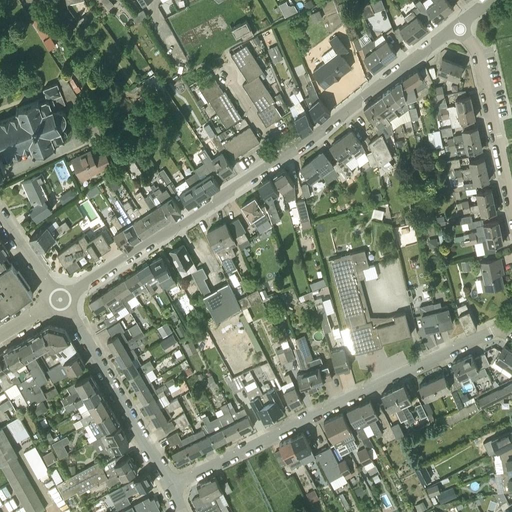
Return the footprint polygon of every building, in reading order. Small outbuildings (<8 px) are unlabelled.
[(101,0),(102,0),(109,8),(114,4),(110,0),(101,0)] [(150,0),(126,0),(136,13),(140,10),(132,0),(140,0),(143,5),(150,0)] [(314,5),(310,0),(309,0),(303,3),(306,9),(314,5)] [(364,17),(374,14),(375,14),(374,12),(384,8),(381,0),(377,0),(370,3),(361,6),(360,6),(364,17)] [(420,10),(428,19),(432,16),(436,21),(445,14),(435,1),(426,8),(419,0),(415,3),(418,7),(417,7),(420,10)] [(436,0),(435,1),(445,14),(453,7),(449,2),(452,0),(436,0)] [(408,22),(418,35),(427,28),(423,23),(428,19),(420,10),(417,7),(405,17),(409,22),(408,22)] [(292,14),(289,9),(286,8),(282,10),(285,17),(292,14)] [(140,10),(136,13),(132,16),(136,22),(147,16),(143,9),(140,10)] [(311,13),(313,22),(322,19),(320,10),(311,13)] [(220,13),(206,21),(212,32),(218,29),(220,33),(229,28),(220,13)] [(32,21),(49,49),(56,45),(50,36),(49,36),(44,28),(46,27),(40,16),(32,21)] [(77,21),(78,23),(80,25),(86,20),(83,16),(77,21)] [(206,21),(192,29),(198,40),(204,37),(206,41),(215,36),(212,32),(206,21)] [(247,22),(232,30),(237,39),(241,37),(244,43),(255,37),(247,22)] [(394,31),(394,33),(398,42),(405,37),(409,42),(418,35),(408,22),(400,29),(399,27),(394,31)] [(47,27),(52,34),(57,31),(53,23),(47,27)] [(192,29),(178,37),(184,48),(190,45),(192,49),(201,44),(198,40),(192,29)] [(261,42),(257,35),(252,39),(256,45),(261,42)] [(326,61),(313,71),(325,87),(335,79),(335,77),(338,75),(340,75),(350,67),(341,56),(348,50),(336,35),(329,40),(334,47),(322,56),(326,61)] [(362,48),(365,56),(364,56),(374,70),(385,61),(375,48),(375,47),(374,40),(372,41),(371,39),(364,45),(363,43),(361,44),(358,35),(352,38),(357,50),(362,48)] [(375,48),(385,61),(396,53),(386,39),(375,47),(375,48)] [(277,44),(267,48),(273,62),(283,58),(277,44)] [(239,68),(255,58),(246,45),(231,55),(239,68)] [(248,81),(263,71),(255,58),(239,68),(248,81)] [(436,72),(447,76),(452,62),(442,58),(436,72)] [(452,62),(447,76),(458,80),(463,66),(452,62)] [(427,84),(432,81),(426,67),(419,72),(417,69),(401,80),(406,101),(417,98),(416,96),(423,92),(422,91),(428,87),(427,84)] [(173,88),(182,83),(179,78),(173,69),(169,72),(174,81),(171,83),(173,88)] [(251,98),(266,88),(258,75),(263,71),(248,81),(242,84),(251,98)] [(58,77),(67,100),(77,96),(64,75),(58,77)] [(77,86),(71,76),(67,78),(73,88),(76,93),(81,90),(78,85),(77,86)] [(208,101),(223,91),(215,78),(199,88),(208,101)] [(313,103),(309,107),(321,120),(331,112),(319,99),(311,80),(307,82),(310,85),(306,86),(313,103)] [(408,109),(406,101),(401,80),(390,88),(400,101),(399,102),(404,111),(398,116),(402,122),(411,119),(408,109)] [(0,166),(1,166),(2,165),(3,165),(3,164),(6,163),(4,158),(5,158),(32,147),(34,151),(33,151),(34,153),(36,153),(35,152),(41,150),(42,150),(48,148),(48,147),(54,145),(56,144),(55,142),(63,139),(65,139),(64,137),(65,137),(65,136),(66,136),(66,135),(67,135),(67,134),(67,133),(67,132),(66,131),(66,130),(65,130),(65,129),(64,129),(63,129),(62,128),(61,128),(61,129),(60,127),(61,126),(63,125),(64,124),(65,123),(65,122),(66,121),(66,120),(66,119),(66,118),(66,116),(65,114),(65,113),(64,112),(63,111),(62,110),(60,109),(58,105),(65,103),(57,83),(43,88),(46,96),(37,100),(18,107),(16,108),(17,109),(19,113),(19,114),(0,120),(0,166)] [(273,103),(275,101),(266,88),(251,98),(259,111),(272,102),(273,103)] [(397,114),(398,116),(404,111),(399,102),(400,101),(390,88),(383,94),(393,107),(397,114)] [(218,113),(233,104),(224,90),(223,91),(208,101),(209,101),(218,113)] [(313,127),(305,112),(294,92),(290,95),(294,103),(293,104),(300,115),(294,119),(302,134),(313,127)] [(437,98),(436,93),(431,93),(434,105),(446,102),(445,96),(437,98)] [(390,122),(388,120),(397,114),(393,107),(383,94),(374,100),(363,108),(374,122),(378,128),(384,124),(385,126),(390,122)] [(461,109),(472,107),(470,95),(454,99),(456,105),(454,106),(435,109),(436,114),(441,113),(441,114),(461,109)] [(276,108),(273,103),(272,102),(259,111),(257,112),(266,126),(281,116),(276,108)] [(218,113),(226,127),(242,117),(233,104),(218,113)] [(408,109),(411,119),(411,120),(419,119),(416,107),(408,109)] [(462,125),(461,121),(475,118),(472,107),(461,109),(441,114),(441,113),(436,114),(438,120),(450,117),(452,127),(462,125)] [(236,135),(246,150),(260,142),(250,126),(236,135)] [(477,126),(475,127),(463,129),(464,133),(453,135),(454,137),(447,139),(448,144),(455,143),(464,141),(479,138),(477,126)] [(451,127),(440,129),(441,137),(453,134),(451,127)] [(225,130),(217,135),(220,139),(227,135),(225,130)] [(358,146),(362,144),(351,130),(341,137),(356,157),(362,152),(358,146)] [(227,150),(223,143),(216,133),(210,137),(220,152),(222,151),(223,153),(227,150)] [(373,152),(378,162),(379,165),(380,172),(388,166),(385,162),(392,156),(381,133),(369,142),(373,152)] [(223,143),(227,150),(233,159),(246,150),(236,135),(223,143)] [(356,157),(341,137),(330,146),(343,163),(354,155),(356,157)] [(464,141),(467,152),(482,149),(479,138),(464,141)] [(91,175),(111,165),(105,153),(94,158),(90,151),(72,159),(82,180),(91,176),(91,175)] [(222,151),(220,152),(211,158),(222,175),(233,168),(223,153),(222,151)] [(326,179),(337,170),(322,151),(312,159),(323,174),(322,174),(326,179)] [(371,165),(378,162),(373,152),(366,154),(371,165)] [(148,160),(143,153),(135,158),(139,166),(148,160)] [(449,168),(454,167),(460,166),(460,164),(459,158),(447,161),(449,168)] [(469,161),(470,168),(461,169),(461,168),(454,170),(455,176),(486,169),(484,158),(469,161)] [(301,168),(312,182),(322,174),(323,174),(312,159),(301,168)] [(293,200),(289,187),(294,183),(284,168),(273,175),(283,190),(286,202),(293,200)] [(341,168),(337,171),(339,173),(337,175),(342,181),(348,176),(341,168)] [(456,181),(472,177),(474,183),(489,180),(486,169),(455,176),(451,177),(452,185),(454,191),(465,189),(464,183),(457,184),(456,181)] [(186,178),(190,185),(199,199),(210,192),(201,179),(197,171),(186,178)] [(201,179),(210,192),(220,186),(211,172),(201,179)] [(37,219),(52,209),(45,197),(48,196),(41,182),(45,180),(42,173),(22,182),(31,200),(32,200),(34,204),(28,208),(29,209),(31,208),(37,218),(36,219),(37,219)] [(271,197),(280,192),(270,177),(258,185),(267,198),(264,200),(265,203),(264,203),(267,209),(272,223),(280,220),(277,209),(271,197)] [(120,187),(114,178),(108,182),(114,191),(120,187)] [(167,184),(173,193),(178,190),(172,181),(167,184)] [(154,184),(151,186),(157,196),(158,196),(172,217),(181,211),(166,189),(162,191),(159,187),(157,189),(154,184)] [(310,195),(307,184),(301,185),(303,196),(310,195)] [(190,185),(178,193),(182,199),(183,198),(189,206),(199,199),(190,185)] [(94,194),(91,189),(86,192),(89,197),(94,194)] [(478,204),(493,200),(491,189),(476,192),(478,204)] [(139,208),(153,229),(162,223),(145,197),(144,197),(140,191),(135,194),(143,206),(139,208)] [(150,194),(145,197),(162,223),(170,218),(171,218),(172,217),(158,196),(157,196),(153,199),(150,194)] [(267,209),(264,203),(260,206),(254,197),(242,205),(256,226),(269,217),(264,211),(267,209)] [(118,217),(134,242),(143,235),(123,204),(123,205),(118,198),(114,201),(122,214),(118,217)] [(301,221),(309,219),(304,200),(296,202),(301,221)] [(480,210),(481,215),(496,211),(493,200),(478,204),(469,205),(463,207),(455,209),(456,214),(470,211),(470,212),(480,210)] [(123,204),(143,235),(153,229),(139,208),(138,208),(138,207),(134,210),(128,201),(123,204)] [(114,224),(110,227),(124,248),(134,242),(118,217),(117,215),(116,215),(113,211),(108,214),(114,224)] [(446,224),(443,215),(436,217),(438,226),(446,224)] [(467,222),(472,221),(471,215),(460,218),(461,224),(467,222)] [(235,236),(236,236),(245,230),(238,217),(229,223),(235,236)] [(477,237),(500,231),(498,220),(483,224),(481,225),(480,219),(472,221),(467,222),(469,228),(476,226),(477,231),(463,234),(465,240),(470,239),(477,237)] [(38,250),(46,244),(70,227),(65,221),(53,229),(55,232),(53,234),(48,226),(29,238),(38,250)] [(232,247),(236,244),(225,222),(216,227),(228,249),(231,256),(235,254),(232,247)] [(395,229),(399,250),(419,245),(415,224),(395,229)] [(217,249),(219,254),(228,249),(216,227),(207,231),(216,249),(217,249)] [(88,240),(85,235),(66,247),(58,252),(70,271),(78,266),(74,260),(75,258),(90,248),(95,257),(99,254),(97,250),(109,243),(101,231),(88,240)] [(241,249),(250,243),(244,231),(236,236),(241,249)] [(462,245),(482,241),(485,253),(497,251),(495,244),(503,243),(500,231),(477,237),(470,239),(465,240),(461,241),(462,245)] [(438,247),(436,237),(427,239),(429,246),(434,248),(438,247)] [(0,258),(5,256),(6,255),(5,254),(9,251),(2,242),(0,243),(0,258)] [(183,275),(196,268),(183,244),(170,251),(183,275)] [(364,249),(329,259),(355,353),(382,346),(382,342),(411,334),(405,312),(394,315),(395,321),(373,327),(359,279),(365,277),(362,268),(369,266),(364,249)] [(0,312),(2,316),(10,310),(17,305),(33,294),(11,262),(6,255),(5,256),(0,258),(0,312)] [(167,274),(171,272),(162,256),(151,261),(156,270),(166,289),(172,299),(177,296),(172,286),(173,285),(167,274)] [(502,268),(500,258),(480,262),(486,290),(503,286),(499,269),(502,268)] [(461,262),(463,271),(471,270),(470,260),(461,262)] [(155,291),(149,282),(157,277),(148,263),(137,271),(149,290),(151,294),(155,291)] [(216,320),(241,307),(237,300),(228,282),(211,291),(204,278),(207,276),(203,267),(191,272),(203,295),(216,320)] [(145,293),(149,290),(137,271),(125,278),(135,295),(143,290),(145,293)] [(128,300),(135,295),(125,278),(113,286),(120,296),(122,300),(125,305),(129,312),(133,309),(128,300)] [(324,278),(309,284),(312,290),(326,285),(324,278)] [(117,310),(125,305),(122,300),(120,296),(113,286),(101,293),(111,308),(111,310),(114,313),(115,316),(119,313),(117,310)] [(247,295),(252,304),(262,300),(262,299),(259,292),(258,289),(247,295)] [(268,296),(267,295),(265,289),(262,290),(259,292),(262,299),(268,296)] [(99,318),(106,313),(111,310),(111,308),(101,293),(89,301),(99,318)] [(242,309),(252,304),(247,295),(237,300),(241,307),(242,309)] [(282,303),(279,295),(270,298),(273,306),(282,303)] [(324,332),(331,330),(323,301),(315,303),(324,332)] [(433,303),(435,310),(439,326),(452,323),(447,304),(441,306),(440,301),(433,303)] [(455,308),(462,323),(466,332),(477,326),(472,317),(466,303),(455,308)] [(253,319),(247,307),(242,309),(248,322),(253,319)] [(426,330),(439,326),(435,310),(421,314),(426,330)] [(115,316),(114,313),(109,317),(104,320),(108,325),(118,319),(115,316)] [(107,340),(115,353),(132,343),(140,338),(145,335),(143,331),(133,337),(128,340),(123,331),(125,330),(119,321),(107,328),(112,337),(107,340)] [(48,325),(41,329),(58,356),(59,357),(62,363),(79,354),(75,347),(70,339),(65,329),(48,325)] [(159,331),(163,337),(173,331),(169,325),(159,331)] [(331,350),(334,361),(336,371),(343,369),(343,371),(345,372),(349,371),(349,369),(349,367),(350,367),(347,357),(346,355),(339,327),(332,329),(334,338),(336,337),(339,348),(331,350)] [(186,334),(183,328),(177,331),(180,337),(186,334)] [(53,359),(58,356),(41,329),(30,336),(39,351),(42,349),(46,356),(50,354),(53,359)] [(172,334),(166,338),(171,345),(177,341),(172,334)] [(48,379),(34,354),(39,351),(30,336),(16,344),(36,381),(39,384),(48,379)] [(115,353),(122,365),(137,356),(138,355),(133,347),(142,342),(140,338),(132,343),(115,353)] [(304,356),(309,370),(314,387),(322,384),(321,379),(324,378),(324,380),(332,378),(327,362),(323,364),(321,358),(319,357),(313,359),(306,339),(299,342),(304,356)] [(184,344),(187,352),(196,348),(192,340),(184,344)] [(305,390),(314,387),(309,370),(304,356),(303,356),(297,343),(296,343),(298,347),(294,348),(301,371),(297,373),(298,376),(301,385),(304,384),(305,390)] [(16,344),(0,354),(0,357),(6,354),(13,365),(7,369),(15,382),(17,382),(22,390),(31,405),(46,397),(44,393),(39,386),(36,381),(16,344)] [(283,348),(288,361),(295,359),(290,345),(283,348)] [(492,364),(501,370),(504,365),(511,352),(511,350),(504,345),(492,364)] [(281,364),(288,361),(283,348),(283,347),(276,350),(281,364)] [(177,357),(178,356),(182,354),(179,348),(175,351),(174,352),(177,357)] [(472,353),(462,358),(472,380),(482,375),(479,368),(484,366),(479,355),(474,358),(472,353)] [(489,363),(489,362),(485,353),(479,355),(484,366),(489,363)] [(0,380),(10,397),(22,390),(17,382),(15,382),(7,369),(13,365),(6,354),(0,357),(0,380)] [(61,370),(65,376),(85,365),(79,354),(62,363),(54,368),(54,367),(46,371),(49,377),(61,370)] [(129,377),(152,363),(150,360),(141,364),(138,358),(137,356),(122,365),(129,377)] [(452,376),(456,387),(462,384),(472,380),(462,358),(452,362),(455,369),(449,371),(452,376)] [(270,379),(276,376),(268,361),(260,365),(263,371),(265,370),(270,379)] [(146,383),(151,380),(146,372),(154,367),(152,363),(129,377),(136,389),(146,383)] [(90,373),(87,367),(73,375),(77,381),(90,373)] [(65,404),(69,402),(74,399),(97,385),(91,373),(67,387),(71,393),(61,399),(65,404)] [(245,377),(242,373),(232,377),(239,390),(245,387),(241,379),(245,377)] [(451,390),(457,388),(456,387),(452,376),(446,378),(443,373),(431,379),(438,392),(450,387),(451,390)] [(230,374),(224,377),(233,393),(238,390),(230,374)] [(421,390),(425,398),(438,392),(431,379),(419,384),(422,390),(421,390)] [(136,389),(143,401),(158,393),(163,390),(163,389),(167,387),(165,383),(155,389),(151,380),(146,383),(136,389)] [(177,381),(175,382),(170,385),(173,391),(180,387),(177,381)] [(511,392),(511,382),(498,389),(478,399),(482,408),(511,392)] [(406,402),(412,399),(404,383),(393,388),(401,405),(407,417),(409,421),(414,419),(410,410),(409,410),(406,402)] [(87,407),(88,404),(104,396),(97,385),(74,399),(69,402),(64,405),(68,410),(77,405),(80,411),(87,407)] [(264,420),(274,415),(269,406),(263,393),(262,394),(258,385),(254,388),(257,392),(258,392),(260,395),(250,400),(257,413),(259,412),(264,420)] [(44,393),(46,397),(47,399),(59,393),(56,386),(44,393)] [(295,386),(283,391),(291,406),(302,401),(295,386)] [(269,406),(274,415),(283,410),(279,402),(281,401),(274,387),(263,393),(269,406)] [(407,417),(401,405),(393,388),(381,394),(389,411),(395,408),(401,420),(407,417)] [(458,408),(463,406),(457,389),(451,391),(458,408)] [(150,414),(165,405),(160,396),(165,393),(163,390),(158,393),(143,401),(150,414)] [(88,422),(111,409),(104,396),(88,404),(87,407),(80,411),(84,417),(80,419),(84,425),(88,422)] [(157,426),(166,421),(172,417),(169,411),(180,404),(177,398),(165,405),(150,414),(154,420),(153,421),(155,425),(157,424),(157,426)] [(43,400),(33,406),(38,415),(48,409),(43,400)] [(359,404),(369,424),(370,423),(374,432),(375,431),(377,436),(382,433),(380,429),(374,417),(379,415),(384,412),(379,401),(373,404),(371,400),(369,401),(368,400),(359,404)] [(421,403),(427,415),(430,421),(435,419),(432,412),(433,412),(428,401),(426,402),(426,401),(421,403)] [(444,427),(448,424),(479,409),(475,401),(440,419),(444,427)] [(220,406),(224,413),(218,416),(228,438),(241,432),(233,416),(232,413),(229,408),(226,403),(220,406)] [(421,417),(427,415),(421,403),(415,406),(421,417)] [(351,420),(362,439),(368,436),(374,432),(370,423),(369,424),(359,404),(347,411),(351,420)] [(232,413),(233,416),(241,432),(248,428),(248,430),(253,428),(252,426),(253,426),(244,407),(236,411),(233,406),(229,408),(232,413)] [(88,422),(97,438),(120,424),(111,409),(88,422)] [(189,423),(184,412),(174,419),(181,428),(189,423)] [(333,417),(345,443),(355,438),(342,413),(333,417)] [(227,440),(227,439),(228,438),(218,416),(210,420),(207,415),(202,417),(205,423),(216,444),(222,441),(223,442),(227,440)] [(8,424),(19,444),(31,437),(20,417),(8,424)] [(323,422),(336,447),(345,443),(333,417),(323,422)] [(162,426),(165,432),(175,427),(172,420),(162,426)] [(404,434),(400,424),(398,422),(391,425),(397,438),(404,434)] [(201,425),(203,429),(195,433),(203,450),(204,450),(204,451),(209,449),(208,448),(216,444),(205,423),(201,425)] [(103,449),(106,456),(121,448),(116,440),(126,435),(120,424),(97,438),(92,441),(98,452),(103,449)] [(0,427),(0,462),(1,464),(15,456),(12,449),(0,427)] [(497,450),(511,441),(511,427),(485,441),(491,453),(493,452),(497,450)] [(40,436),(38,431),(32,434),(34,439),(40,436)] [(55,441),(53,438),(49,431),(45,433),(50,444),(52,443),(55,441)] [(178,431),(167,437),(171,445),(178,442),(181,448),(172,452),(177,463),(191,456),(182,439),(178,431)] [(316,459),(314,454),(303,432),(291,438),(299,454),(303,462),(304,463),(306,461),(315,457),(316,459)] [(195,433),(182,439),(191,456),(203,450),(195,433)] [(70,441),(67,435),(55,441),(52,443),(60,458),(69,453),(64,444),(70,441)] [(292,468),(303,462),(299,454),(291,438),(279,444),(282,449),(274,453),(281,466),(289,462),(292,468)] [(365,446),(367,449),(373,446),(371,441),(364,444),(365,446)] [(343,473),(337,461),(335,457),(329,446),(314,454),(316,459),(317,460),(319,459),(330,480),(343,473)] [(367,449),(365,446),(356,452),(363,465),(372,460),(367,449)] [(511,469),(511,447),(500,450),(503,471),(508,470),(511,469)] [(373,448),(368,450),(372,458),(377,455),(373,448)] [(48,464),(58,458),(53,450),(43,456),(48,464)] [(90,486),(90,487),(134,463),(129,456),(126,458),(124,454),(115,459),(118,463),(104,470),(99,460),(63,480),(57,483),(65,497),(77,490),(78,493),(90,486)] [(337,461),(343,473),(344,475),(351,471),(344,458),(337,461)] [(122,478),(129,475),(137,470),(134,463),(90,487),(93,492),(121,477),(122,478)] [(424,464),(415,469),(422,482),(431,478),(424,464)] [(56,484),(57,483),(63,480),(60,473),(57,467),(50,471),(53,477),(56,484)] [(509,491),(511,490),(511,469),(508,470),(501,471),(505,492),(509,491)] [(127,496),(145,487),(153,482),(147,471),(139,476),(109,492),(118,509),(131,502),(127,496)] [(380,480),(377,474),(372,476),(375,482),(380,480)] [(218,494),(223,491),(215,475),(207,479),(220,507),(226,504),(221,495),(219,496),(218,494)] [(198,511),(213,511),(221,509),(220,507),(207,479),(197,484),(202,494),(192,499),(198,511)] [(222,484),(227,493),(232,490),(228,481),(222,484)] [(430,495),(440,492),(437,483),(427,487),(430,495)] [(361,485),(355,489),(358,495),(364,491),(361,485)] [(451,498),(448,489),(436,493),(440,502),(451,498)] [(350,507),(343,493),(339,495),(346,509),(350,507)] [(482,495),(475,499),(478,504),(485,500),(482,495)] [(148,496),(123,509),(117,511),(159,511),(160,509),(157,503),(156,503),(156,504),(152,502),(148,496)] [(426,508),(423,501),(415,505),(418,511),(426,508)] [(511,511),(511,501),(508,504),(510,508),(504,511),(503,511),(511,511)]
